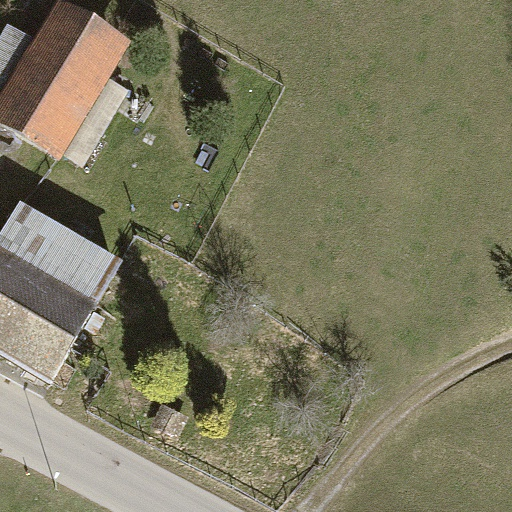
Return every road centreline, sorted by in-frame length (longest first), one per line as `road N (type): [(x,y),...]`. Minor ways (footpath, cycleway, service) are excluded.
road 1 (track): [(309,511),(390,414),(465,363),(511,347)]
road 2 (tertiary): [(0,416),(179,511)]
